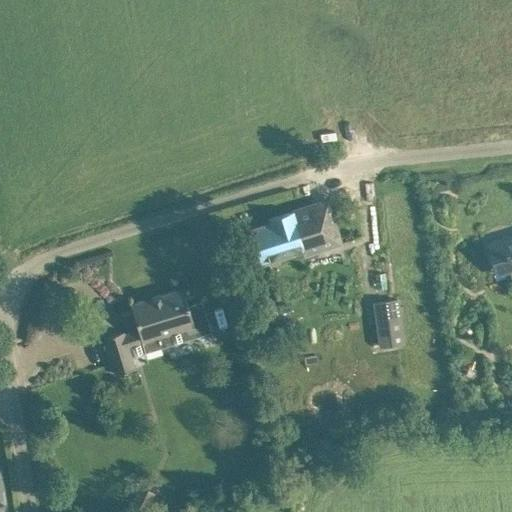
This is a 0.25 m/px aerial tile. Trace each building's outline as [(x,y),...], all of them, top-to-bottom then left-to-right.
[(250,228),(261,262),(302,249),(303,254),(340,243),(329,206),(294,216),(292,211),(268,218),(269,223),(250,228)] [(510,237),(486,244),(491,259),(493,265),(504,261),(507,271),(511,269),(511,236),(510,237)] [(114,373),(134,367),(131,356),(211,331),(202,301),(188,305),(182,288),(130,304),(138,329),(124,333),(123,331),(103,337),(114,373)] [(398,297),(373,300),(378,345),(404,342),(398,297)] [(147,511),(156,494),(137,484),(128,503),(145,511),(147,511)]
